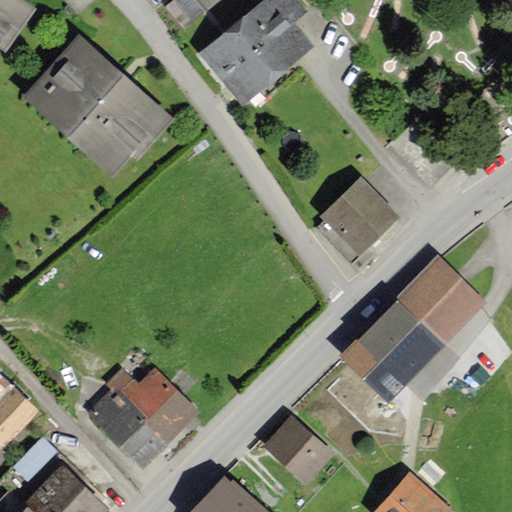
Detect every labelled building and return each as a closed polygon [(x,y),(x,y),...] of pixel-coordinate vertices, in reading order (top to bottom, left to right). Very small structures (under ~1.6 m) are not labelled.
[(33,9),(20,0),(0,0),(0,41),(7,46),(33,9)] [(220,0),(175,0),(168,5),(184,27),(221,0),(220,0)] [(268,0),(266,0),(203,53),(244,101),(310,45),(296,28),(290,21),(304,10),(295,0),(276,0),(272,4),(268,0)] [(169,120),(81,42),(32,96),(114,169),(130,150),(137,156),(169,120)] [(360,177),(321,216),(360,256),(400,217),(360,177)] [(358,341),(402,384),(484,301),(440,257),(358,341)] [(155,372),(137,389),(121,373),(111,382),(118,388),(93,412),(142,463),(195,413),(155,372)] [(0,399),(9,389),(0,380),(0,399)] [(0,457),(38,415),(9,389),(0,399),(0,457)] [(293,421),(269,447),(305,479),(329,454),(293,421)] [(43,433),(14,463),(29,476),(57,447),(43,433)] [(108,511),(109,511),(63,469),(30,505),(36,511),(108,511)] [(446,511),(410,480),(381,511),(446,511)] [(260,511),(227,481),(197,511),(260,511)]
